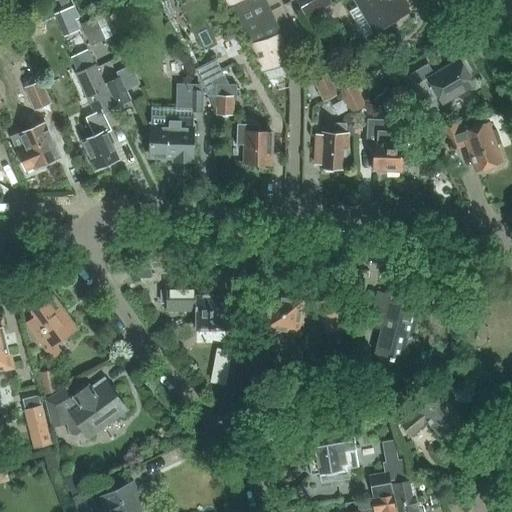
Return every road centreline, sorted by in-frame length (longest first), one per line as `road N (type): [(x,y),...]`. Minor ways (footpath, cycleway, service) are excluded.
road 1 (residential): [(511,255),(489,224),(469,219),(68,213)]
road 2 (residential): [(255,511),(236,452),(88,259),(68,213)]
